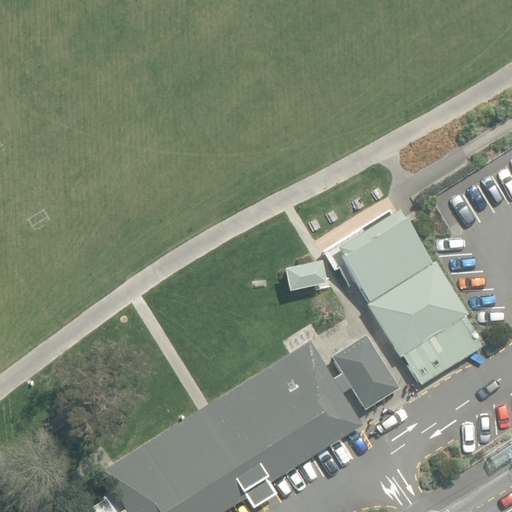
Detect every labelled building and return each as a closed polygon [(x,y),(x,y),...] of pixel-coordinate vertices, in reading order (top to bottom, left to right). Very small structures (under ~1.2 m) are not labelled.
[(398,355),(416,384),(478,345),(460,316),(464,314),(430,260),(428,262),(399,217),(392,205),(328,246),(363,301),(360,303),(394,358),(398,355)] [(311,284),(321,282),(316,259),(314,259),(278,267),(283,290),(311,284)] [(361,333),(325,355),(336,373),(346,388),(360,410),(395,387),(361,333)] [(94,470),(107,490),(118,508),(120,511),(217,511),(241,498),(236,491),(262,475),(265,481),(358,423),(338,392),(346,388),(336,373),(329,377),(306,342),(304,338),(286,349),(207,399),(201,403),(196,406),(111,459),(94,470)] [(511,449),(508,442),(486,457),(492,466),(511,453),(511,449)] [(236,491),(241,498),(247,508),(273,493),(265,481),(262,475),(236,491)] [(107,490),(98,496),(108,511),(111,511),(118,508),(107,490)] [(73,511),(120,511),(118,508),(111,511),(108,511),(98,496),(73,511)]
